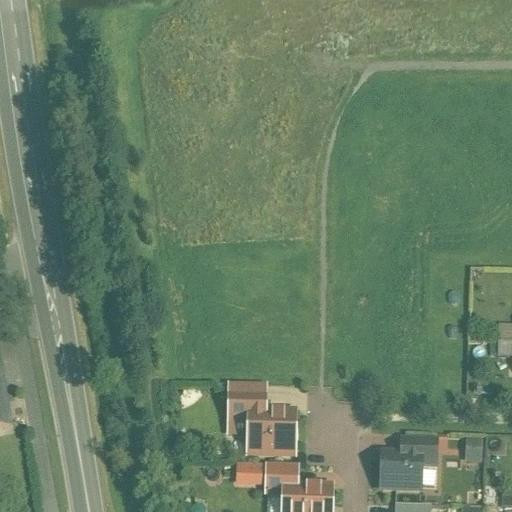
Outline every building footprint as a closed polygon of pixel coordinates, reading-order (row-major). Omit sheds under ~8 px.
[(3,396),(0,397),(0,459),(14,457),(3,396)] [(264,402),(230,401),(230,427),(250,428),(250,419),(264,419),(264,402)] [(264,419),(250,419),(250,428),(249,459),(293,460),(294,420),(264,419)] [(436,446),(402,445),(402,461),(421,462),(420,472),(435,472),(436,446)] [(402,461),(383,460),(382,495),(420,496),(420,472),(421,462),(402,461)] [(297,474),(268,473),(267,500),(285,500),(285,492),(296,493),(297,474)] [(296,493),(285,492),(285,500),(284,511),(330,511),(331,494),(296,493)]
